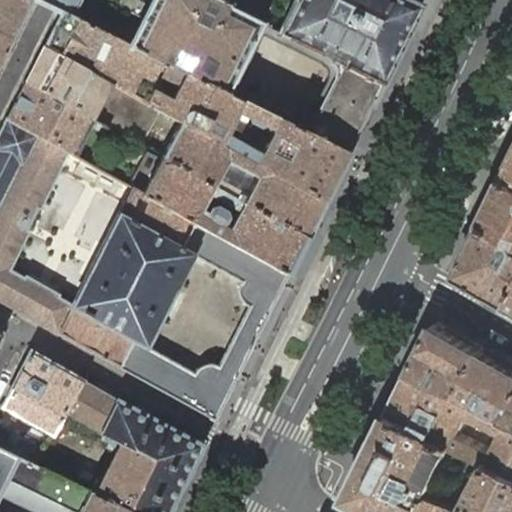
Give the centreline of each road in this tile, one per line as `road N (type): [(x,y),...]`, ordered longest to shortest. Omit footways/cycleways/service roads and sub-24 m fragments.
road 1 (secondary): [(495,0),(265,462)]
road 2 (residential): [(16,331),(265,462)]
road 3 (secondary): [(400,268),(511,39)]
road 4 (secondary): [(288,492),(400,268)]
road 5 (residential): [(511,330),(400,268)]
